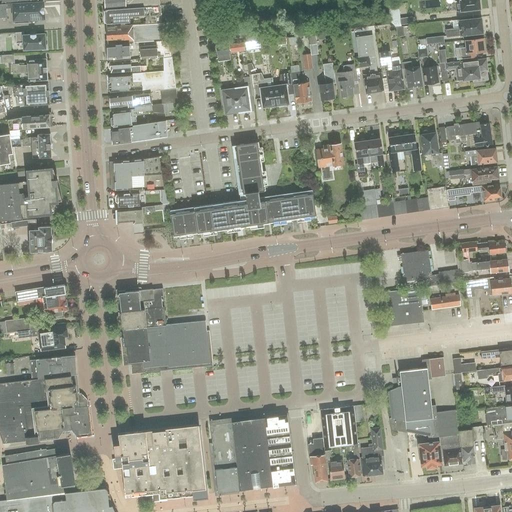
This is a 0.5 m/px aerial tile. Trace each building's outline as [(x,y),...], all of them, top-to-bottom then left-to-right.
[(128,8),(161,5),(160,0),(104,0),(105,9),(126,7),(128,6),(128,8)] [(457,11),(479,8),(478,0),(454,0),(454,2),(456,2),(457,11)] [(35,3),(35,2),(14,3),(15,23),(35,22),(36,22),(37,21),(37,20),(38,19),(45,18),(45,15),(44,15),(43,3),(35,3)] [(146,24),(162,23),(160,6),(105,10),(106,24),(130,22),(129,16),(144,16),(146,16),(146,24)] [(413,23),(412,17),(400,18),(401,25),(413,23)] [(481,19),(459,21),(451,22),(452,29),(446,30),(447,37),(461,36),(461,35),(482,32),(481,19)] [(133,25),(106,27),(107,39),(117,38),(117,40),(124,39),(124,41),(134,40),(134,43),(138,42),(140,42),(145,42),(169,40),(170,40),(169,32),(164,32),(163,23),(133,25)] [(405,36),(403,27),(396,28),(397,37),(405,36)] [(42,50),(47,50),(47,45),(46,45),(45,34),(24,35),(24,32),(15,32),(16,43),(23,43),(24,50),(42,49),(42,50)] [(318,54),(317,43),(316,44),(315,34),(308,35),(311,55),(318,54)] [(355,58),(355,64),(356,68),(370,66),(370,71),(369,71),(370,74),(364,75),(366,93),(375,92),(375,93),(383,92),(383,91),(384,90),(381,72),(377,73),(375,56),(372,35),(356,38),(359,57),(355,58)] [(444,42),(444,36),(436,37),(429,38),(426,38),(426,39),(419,39),(420,45),(418,45),(426,44),(426,45),(444,42)] [(484,52),(483,38),(465,40),(466,47),(456,48),(457,59),(474,57),(474,53),(484,52)] [(263,49),(262,40),(245,42),(246,51),(263,49)] [(134,43),(107,45),(108,59),(130,57),(129,49),(140,48),(141,58),(156,57),(155,44),(140,45),(140,42),(138,42),(134,43)] [(244,42),(237,43),(238,52),(245,51),(244,42)] [(228,44),(216,46),(218,55),(230,54),(228,44)] [(429,67),(426,49),(426,45),(426,44),(418,45),(417,46),(419,61),(422,60),(423,68),(422,68),(423,76),(424,76),(425,85),(431,84),(432,85),(436,84),(437,83),(438,83),(436,66),(429,67)] [(402,78),(400,69),(400,65),(392,66),(390,51),(379,53),(381,67),(386,66),(390,89),(396,89),(397,90),(401,89),(402,88),(403,88),(402,79),(403,79),(403,78),(402,78)] [(313,69),(311,54),(303,55),(304,70),(313,69)] [(29,81),(48,80),(46,59),(28,60),(28,66),(19,66),(19,64),(15,64),(14,55),(3,55),(3,63),(11,62),(12,74),(29,73),(29,81)] [(176,88),(172,57),(172,55),(163,56),(164,71),(147,72),(141,73),(131,73),(109,75),(110,92),(130,91),(130,90),(142,89),(143,92),(164,90),(176,88)] [(440,55),(440,63),(452,62),(452,59),(446,60),(445,55),(440,55)] [(131,67),(130,60),(110,61),(110,62),(108,63),(109,68),(110,69),(110,70),(111,69),(111,72),(131,71),(131,73),(141,73),(140,66),(131,67)] [(478,70),(486,69),(485,60),(463,63),(462,61),(452,62),(440,63),(442,80),(448,80),(447,69),(457,68),(458,80),(460,80),(462,80),(464,80),(479,78),(478,70)] [(421,85),(422,85),(420,66),(412,68),(411,61),(401,63),(402,69),(405,69),(408,87),(415,86),(417,87),(420,86),(421,85)] [(249,74),(249,75),(251,74),(256,74),(251,63),(247,64),(249,74)] [(335,83),(334,75),(332,63),(323,64),(326,84),(319,85),(322,100),(322,99),(322,100),(327,100),(327,99),(334,98),(332,83),(335,83)] [(354,87),(353,79),(352,77),(357,76),(356,68),(355,64),(343,66),(344,71),(335,73),(337,89),(341,89),(342,96),(343,96),(343,97),(348,97),(348,96),(353,95),(352,87),(354,87)] [(308,82),(302,83),(299,65),(291,66),(294,92),(296,103),(311,101),(308,82)] [(276,105),(273,86),(274,86),(272,78),(264,79),(261,73),(256,74),(251,74),(255,99),(262,98),(263,107),(268,106),(268,108),(275,107),(275,105),(276,105)] [(279,86),(274,86),(273,86),(276,105),(277,105),(277,107),(284,106),(284,104),(289,103),(288,95),(294,94),(291,73),(286,73),(286,76),(282,77),(279,86)] [(254,109),(251,84),(250,77),(249,77),(249,74),(246,75),(246,77),(244,78),(245,85),(234,87),(238,112),(245,111),(245,110),(254,109)] [(47,83),(15,85),(16,92),(24,92),(25,106),(49,104),(49,96),(49,95),(48,91),(49,91),(49,90),(48,90),(48,82),(47,82),(47,83)] [(2,85),(0,85),(0,111),(7,111),(6,109),(6,107),(10,106),(10,92),(14,92),(13,85),(2,85)] [(238,112),(234,87),(220,89),(223,113),(232,112),(232,113),(238,112)] [(178,102),(176,88),(164,90),(165,101),(153,102),(152,105),(178,102)] [(129,107),(152,105),(151,97),(132,99),(132,93),(110,96),(111,107),(128,105),(129,107)] [(134,112),(152,110),(153,112),(168,114),(168,110),(178,109),(178,102),(152,105),(134,107),(134,109),(113,112),(113,117),(111,118),(112,125),(114,126),(136,123),(134,112)] [(21,146),(20,136),(19,129),(28,128),(50,126),(49,115),(28,116),(8,119),(12,147),(21,146)] [(119,131),(112,131),(113,144),(131,141),(167,136),(166,120),(133,125),(133,127),(118,128),(119,131)] [(476,125),(475,125),(475,123),(459,126),(458,125),(454,126),(446,127),(448,140),(456,139),(460,139),(459,135),(464,134),(474,132),(476,132),(475,125),(476,125)] [(492,144),(489,123),(475,125),(476,125),(475,125),(476,132),(474,132),(474,133),(474,132),(475,138),(474,138),(475,146),(477,146),(477,150),(485,149),(489,148),(488,145),(492,144)] [(438,155),(436,136),(435,133),(429,134),(428,133),(428,131),(426,130),(424,130),(423,132),(423,133),(423,135),(422,135),(424,154),(432,153),(433,161),(436,160),(437,168),(444,167),(442,154),(438,155)] [(10,133),(0,135),(0,164),(11,163),(9,154),(13,153),(10,133)] [(419,147),(416,148),(414,134),(409,135),(409,133),(403,133),(404,135),(402,136),(404,150),(411,149),(414,171),(422,170),(419,147)] [(52,157),(51,136),(50,134),(38,134),(38,137),(32,137),(23,140),(23,146),(32,145),(33,158),(52,157)] [(404,150),(402,136),(400,136),(399,134),(394,135),(394,137),(389,137),(391,152),(389,152),(391,167),(392,167),(393,172),(400,171),(399,165),(399,166),(398,160),(405,159),(404,150)] [(370,140),(368,140),(371,162),(378,161),(379,166),(384,166),(380,139),(375,139),(375,137),(369,138),(370,140)] [(365,176),(362,156),(369,155),(370,162),(371,162),(368,140),(365,141),(365,139),(360,139),(360,141),(355,142),(358,164),(356,164),(357,172),(358,171),(358,177),(365,176)] [(310,216),(316,215),(312,190),(259,197),(259,191),(264,190),(264,185),(268,184),(266,171),(262,171),(260,161),(264,161),(262,147),(258,148),(257,142),(232,145),(239,194),(240,194),(241,200),(170,210),(171,214),(170,214),(174,235),(179,234),(180,239),(193,237),(193,233),(203,231),(204,235),(217,233),(217,229),(227,228),(227,232),(241,230),(240,226),(250,224),(251,229),(264,227),(263,222),(274,221),(274,225),(287,223),(287,219),(297,218),(297,222),(311,220),(310,216)] [(341,143),(338,144),(337,143),(336,143),(335,143),(334,144),(333,144),(327,145),(327,148),(317,150),(319,167),(324,166),(324,170),(323,170),(324,179),(330,178),(329,165),(344,163),(343,162),(345,161),(344,157),(342,156),(341,143)] [(465,152),(466,157),(471,156),(472,167),(497,163),(495,148),(485,150),(485,149),(477,150),(465,152)] [(144,188),(144,190),(164,189),(159,156),(143,158),(131,160),(114,161),(115,190),(144,188)] [(477,168),(465,169),(458,170),(459,175),(474,173),(474,172),(477,172),(477,175),(474,175),(475,182),(478,182),(478,184),(491,182),(490,179),(498,178),(497,166),(477,169),(477,168)] [(58,186),(57,179),(56,179),(53,168),(28,171),(29,181),(0,184),(0,220),(58,215),(57,201),(62,200),(58,186)] [(384,196),(391,195),(389,182),(382,183),(384,196)] [(494,197),(500,196),(499,185),(493,186),(493,185),(483,186),(473,187),(473,193),(480,192),(480,191),(483,190),(484,201),(494,200),(494,197)] [(445,186),(439,187),(442,207),(448,206),(445,186)] [(442,207),(439,187),(433,188),(436,208),(442,207)] [(436,208),(433,188),(427,189),(428,197),(430,209),(436,208)] [(377,205),(376,197),(375,189),(357,191),(360,207),(365,207),(371,206),(377,205)] [(140,207),(148,206),(148,201),(139,202),(139,190),(130,191),(130,193),(117,194),(115,196),(115,201),(118,203),(119,206),(140,205),(140,207)] [(393,202),(393,198),(382,199),(381,196),(376,197),(377,205),(383,204),(388,203),(393,202)] [(163,206),(155,206),(156,211),(162,210),(164,223),(171,222),(169,205),(163,206)] [(379,216),(377,205),(371,206),(373,217),(379,216)] [(146,212),(156,211),(155,206),(142,207),(117,209),(117,213),(116,213),(116,223),(133,221),(133,224),(143,223),(142,213),(146,213),(146,212)] [(52,242),(53,242),(52,236),(51,236),(51,226),(36,227),(36,220),(29,220),(12,223),(12,227),(29,226),(29,230),(30,230),(31,252),(52,251),(52,242)] [(496,241),(476,243),(461,245),(462,252),(489,249),(490,254),(491,254),(491,255),(496,254),(496,253),(506,252),(504,241),(496,242),(496,241)] [(463,275),(462,272),(463,272),(462,269),(439,272),(439,274),(432,275),(428,250),(401,254),(406,289),(436,285),(461,281),(460,275),(463,275)] [(507,259),(471,263),(471,262),(468,262),(468,259),(460,260),(462,269),(463,272),(480,270),(480,268),(490,267),(490,273),(509,271),(507,259)] [(511,293),(510,278),(494,280),(494,277),(487,278),(488,289),(489,295),(511,293)] [(475,296),(473,287),(488,289),(487,278),(466,281),(468,297),(475,296)] [(66,293),(68,291),(67,286),(65,285),(45,288),(45,289),(37,290),(37,289),(16,292),(18,301),(38,298),(38,297),(43,296),(44,303),(45,313),(52,312),(52,316),(62,315),(62,310),(68,309),(65,293),(66,293)] [(420,287),(436,285),(406,289),(386,292),(389,292),(391,308),(402,306),(402,307),(422,305),(420,287)] [(119,292),(121,311),(164,307),(163,307),(162,298),(164,298),(163,288),(153,289),(119,292)] [(432,309),(460,305),(459,295),(455,296),(455,293),(445,295),(446,297),(430,299),(432,309)] [(423,321),(422,305),(402,307),(402,306),(391,308),(392,314),(390,314),(391,325),(403,324),(403,323),(423,321)] [(166,324),(164,307),(121,311),(123,329),(166,325),(166,324)] [(29,318),(17,320),(19,331),(30,330),(29,318)] [(205,321),(166,324),(166,325),(123,329),(126,362),(168,358),(169,367),(202,364),(201,363),(210,363),(206,331),(205,321)] [(43,329),(30,330),(30,337),(40,335),(42,350),(47,349),(65,347),(64,336),(68,335),(67,329),(66,329),(66,326),(43,329)] [(511,350),(507,351),(507,349),(482,352),(482,351),(481,351),(482,359),(483,359),(482,359),(495,358),(495,357),(500,356),(501,364),(511,362),(511,350)] [(74,356),(37,359),(30,360),(32,378),(63,376),(63,375),(76,374),(74,356)] [(446,376),(443,357),(424,359),(423,368),(400,371),(400,378),(401,378),(401,382),(401,386),(399,387),(388,391),(391,418),(389,418),(391,430),(397,431),(398,426),(406,428),(407,432),(428,436),(429,443),(439,442),(440,442),(440,437),(442,437),(445,465),(451,464),(452,465),(456,465),(457,464),(462,463),(455,410),(437,412),(436,405),(431,405),(428,380),(432,379),(432,377),(446,376)] [(460,358),(453,359),(455,373),(461,372),(462,372),(460,358)] [(500,368),(485,370),(477,371),(478,379),(487,378),(487,375),(496,374),(495,371),(500,371),(500,373),(498,373),(499,381),(511,379),(511,366),(500,368)] [(461,372),(455,373),(457,390),(463,389),(461,372)] [(92,435),(88,403),(76,395),(74,375),(76,375),(76,374),(63,375),(63,376),(0,383),(0,434),(3,443),(27,441),(27,443),(39,442),(39,439),(57,437),(61,432),(71,431),(77,437),(92,435)] [(505,385),(498,386),(491,387),(492,393),(505,391),(507,402),(511,401),(511,386),(505,388),(505,385)] [(363,421),(361,405),(353,406),(355,422),(363,421)] [(511,405),(486,408),(488,425),(511,422),(511,405)] [(357,443),(356,434),(355,422),(353,406),(320,410),(325,447),(341,445),(343,445),(343,448),(351,447),(351,448),(353,447),(354,456),(355,456),(356,459),(347,460),(349,477),(350,477),(356,477),(356,476),(361,475),(359,459),(358,447),(357,443)] [(288,423),(288,421),(287,419),(287,415),(287,414),(286,414),(286,415),(278,416),(276,417),(275,416),(275,417),(268,418),(268,417),(265,417),(273,486),(273,487),(276,486),(276,485),(285,484),(285,485),(285,484),(295,483),(295,484),(295,483),(295,478),(294,474),(294,473),(293,469),(293,464),(293,463),(292,459),(292,454),(292,453),(291,453),(291,450),(291,448),(290,444),(291,444),(290,443),(289,434),(289,433),(289,429),(288,424),(288,423)] [(273,486),(265,417),(232,422),(240,490),(273,486)] [(240,490),(232,422),(230,422),(228,423),(221,424),(215,425),(214,424),(210,425),(212,443),(213,447),(215,469),(218,493),(233,491),(232,489),(239,488),(239,490),(240,490)] [(505,438),(506,448),(507,459),(511,458),(511,422),(494,425),(495,439),(505,438)] [(113,444),(115,460),(121,459),(122,467),(125,494),(127,495),(126,496),(126,497),(127,496),(129,497),(153,494),(153,496),(155,497),(166,496),(166,499),(207,494),(199,424),(118,434),(120,443),(113,444)] [(473,441),(484,440),(482,426),(471,427),(471,429),(459,431),(461,447),(463,464),(475,462),(473,445),(473,441)] [(380,456),(379,450),(383,450),(380,428),(371,429),(373,446),(361,448),(362,458),(361,458),(363,475),(382,473),(380,456)] [(313,443),(308,444),(310,464),(310,465),(311,464),(310,461),(313,461),(315,481),(316,481),(317,482),(326,480),(328,479),(323,438),(319,438),(313,439),(313,443)] [(441,464),(439,442),(429,443),(419,444),(420,452),(419,454),(419,457),(421,458),(422,466),(427,465),(427,468),(436,467),(436,464),(441,464)] [(46,449),(15,454),(6,456),(7,464),(3,465),(8,500),(47,495),(65,493),(76,491),(70,453),(56,456),(45,458),(44,450),(46,449)] [(328,462),(331,479),(337,478),(339,479),(342,478),(343,478),(345,477),(343,460),(332,462),(331,450),(325,451),(326,463),(328,462)] [(121,459),(115,460),(113,460),(114,468),(122,467),(121,459)] [(109,506),(107,491),(107,490),(107,489),(106,488),(105,488),(104,488),(76,491),(65,493),(47,495),(48,511),(115,511),(112,506),(109,506)] [(48,511),(47,495),(8,500),(0,500),(0,511),(48,511)]
